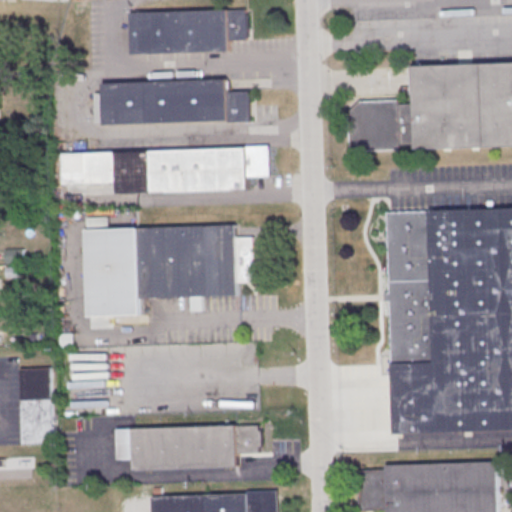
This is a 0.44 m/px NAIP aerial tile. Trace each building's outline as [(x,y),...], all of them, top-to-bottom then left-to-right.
[(132,12),(246,8),(247,39),(231,39),(231,51),(132,54),(132,12)] [(511,61),(511,145),(417,149),(352,151),(351,101),(416,98),(415,65),(511,61)] [(104,82),(228,78),(228,90),(250,90),(251,121),(105,125),(104,82)] [(64,152),(270,145),(271,175),(249,176),(250,188),(118,193),(118,182),(65,184),(64,152)] [(511,207),(511,429),(396,433),(388,211),(511,207)] [(88,229),(237,224),(238,237),(254,236),(256,281),(239,282),(240,295),(143,297),(144,314),(89,316),(88,229)] [(6,249),(24,249),(24,263),(6,263),(6,249)] [(6,267),(21,267),(21,278),(7,279),(6,267)] [(20,368),(51,367),(54,444),(23,445),(20,368)] [(135,428),(260,424),(261,453),(240,454),(240,468),(136,471),(135,428)] [(388,464),(499,460),(500,511),(390,511),(390,509),(364,510),(362,510),(360,470),(388,469),(388,464)] [(155,511),(155,496),(249,492),(249,489),(279,488),(280,511),(155,511)]
